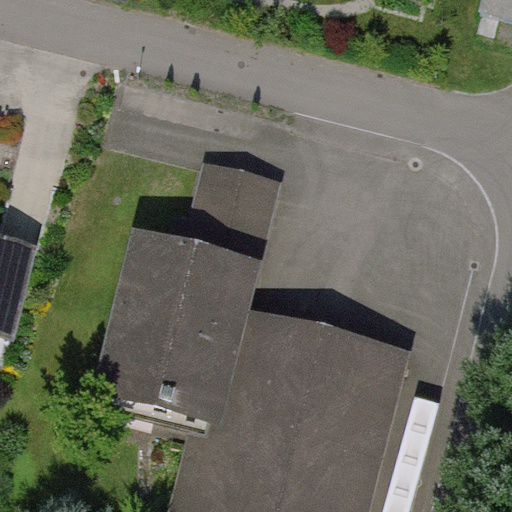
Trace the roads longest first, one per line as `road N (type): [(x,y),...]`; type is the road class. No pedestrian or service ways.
road 1 (residential): [(0,9),(511,139)]
road 2 (residential): [(511,352),(470,511)]
